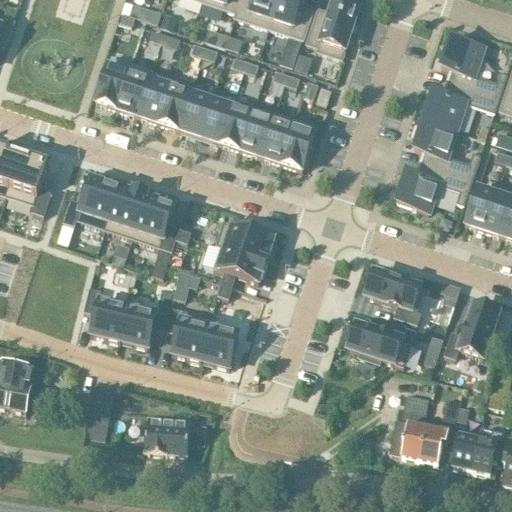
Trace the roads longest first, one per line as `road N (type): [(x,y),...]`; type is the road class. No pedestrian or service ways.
road 1 (residential): [(0,451),(185,478),(390,489),(502,511)]
road 2 (residential): [(335,225),(271,408),(0,333)]
road 3 (residential): [(0,119),(335,225)]
road 4 (residential): [(335,225),(412,0)]
road 5 (residential): [(335,225),(511,283)]
